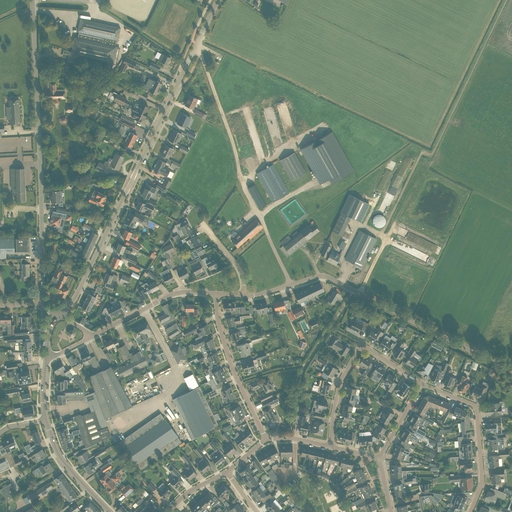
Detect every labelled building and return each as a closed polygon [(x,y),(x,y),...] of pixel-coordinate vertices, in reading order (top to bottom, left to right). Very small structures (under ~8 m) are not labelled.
[(113,2),(113,7),(124,9),(124,0),(116,0),(116,3),(113,2)] [(137,19),(142,22),(154,0),(135,0),(128,13),(134,17),(135,15),(138,17),(137,19)] [(78,32),(79,32),(78,38),(74,37),(70,60),(111,69),(116,47),(115,46),(116,40),(117,40),(120,28),(80,19),(78,32)] [(157,52),(154,57),(158,59),(158,61),(167,65),(170,58),(161,54),(157,52)] [(120,71),(124,73),(127,66),(134,69),(136,63),(125,59),(120,71)] [(146,77),(144,82),(146,83),(159,89),(161,84),(157,82),(154,81),(149,78),(146,77)] [(43,92),(43,99),(65,99),(64,93),(64,90),(63,90),(57,90),(57,92),(56,92),(56,83),(50,83),(50,92),(43,92)] [(146,83),(144,88),(149,91),(152,93),(156,95),(159,89),(146,83)] [(140,92),(141,91),(136,89),(134,94),(145,99),(147,96),(140,92)] [(113,93),(110,99),(124,106),(125,103),(127,99),(116,94),(113,92),(113,93)] [(185,104),(185,105),(193,109),(197,99),(189,95),(187,101),(188,101),(186,104),(185,104)] [(20,125),(19,100),(9,100),(9,107),(10,107),(11,112),(8,112),(8,118),(11,118),(11,119),(10,119),(10,125),(20,125)] [(130,105),(129,108),(133,110),(146,116),(148,112),(148,111),(147,110),(148,107),(144,105),(142,104),(141,106),(136,103),(134,107),(130,105)] [(129,108),(127,111),(131,113),(134,114),(132,118),(135,119),(135,120),(141,122),(142,120),(143,120),(142,120),(143,118),(144,119),(144,120),(146,116),(133,110),(129,108)] [(202,118),(205,120),(207,115),(195,110),(194,114),(202,118)] [(177,124),(181,126),(186,128),(190,118),(181,113),(179,117),(180,118),(177,124)] [(120,118),(133,124),(134,121),(122,115),(120,118)] [(126,138),(134,142),(137,136),(130,132),(131,129),(133,130),(134,126),(124,121),(120,128),(118,134),(126,138)] [(168,140),(173,142),(176,144),(181,134),(174,130),(171,136),(170,136),(168,140)] [(353,172),(331,132),(301,149),(320,184),(329,179),(332,184),(353,172)] [(134,142),(126,138),(125,141),(121,139),(120,142),(131,148),(134,142)] [(248,167),(252,166),(247,142),(243,143),(248,167)] [(161,155),(166,157),(168,158),(173,149),(175,150),(176,149),(172,146),(171,148),(166,146),(161,155)] [(305,173),(294,153),(280,160),(291,181),(305,173)] [(97,166),(95,169),(103,173),(104,169),(106,166),(109,167),(110,166),(114,168),(118,170),(120,166),(119,166),(120,163),(123,157),(119,155),(116,154),(113,160),(111,164),(107,162),(105,161),(104,165),(99,162),(97,166)] [(153,171),(158,173),(160,174),(166,177),(170,170),(163,167),(165,163),(159,160),(153,171)] [(272,202),(289,193),(273,164),(256,174),(272,202)] [(24,168),(14,169),(10,170),(11,183),(12,196),(15,196),(16,202),(25,202),(24,168)] [(163,185),(168,188),(171,182),(166,179),(163,185)] [(156,186),(163,192),(165,188),(158,183),(156,186)] [(143,189),(144,190),(141,196),(148,199),(151,192),(154,193),(156,189),(146,184),(143,189)] [(266,206),(254,185),(248,188),(259,210),(266,206)] [(88,201),(94,204),(95,203),(103,206),(105,202),(104,202),(106,200),(104,199),(106,196),(98,192),(94,190),(91,197),(90,197),(88,201)] [(60,191),(51,191),(51,204),(58,204),(58,207),(56,212),(58,212),(66,214),(67,208),(63,208),(63,201),(60,201),(60,191)] [(360,222),(369,204),(350,195),(341,213),(350,218),(360,222)] [(139,201),(136,208),(140,210),(142,211),(144,212),(146,209),(151,212),(154,207),(148,205),(145,204),(146,203),(144,202),(142,201),(141,202),(139,201)] [(52,215),(50,225),(53,225),(54,225),(54,226),(55,226),(62,227),(64,220),(71,221),(72,215),(66,214),(58,212),(57,216),(52,215)] [(135,212),(133,215),(130,213),(124,223),(133,228),(137,221),(141,223),(145,217),(135,212)] [(341,236),(350,218),(341,213),(332,231),(341,236)] [(382,216),(379,215),(375,216),(373,219),(372,222),(374,226),(377,228),(381,228),(384,225),(385,222),(385,221),(385,219),(384,217),(382,216)] [(237,248),(248,238),(249,239),(262,228),(262,226),(255,219),(231,241),(237,248)] [(185,220),(178,224),(180,227),(183,232),(179,234),(180,237),(184,235),(187,234),(191,231),(187,224),(185,220)] [(280,248),(282,251),(315,225),(314,225),(315,224),(313,221),(310,223),(313,225),(310,228),(308,225),(298,233),(296,231),(292,235),(293,237),(291,239),(288,236),(280,242),(283,246),(280,248)] [(315,225),(282,251),(287,257),(319,231),(315,225)] [(125,230),(122,237),(126,239),(127,239),(128,240),(130,236),(135,238),(136,235),(131,233),(130,232),(125,230)] [(345,259),(353,264),(362,268),(376,239),(359,231),(345,259)] [(89,236),(88,239),(95,242),(98,235),(91,232),(91,233),(87,232),(86,235),(89,236)] [(172,238),(175,243),(181,240),(178,235),(172,238)] [(0,236),(0,258),(6,259),(6,252),(29,252),(29,237),(0,236)] [(73,241),(79,244),(81,239),(75,236),(73,241)] [(191,242),(194,247),(201,243),(197,236),(187,241),(188,243),(191,242)] [(85,237),(83,241),(86,243),(84,248),(90,251),(94,243),(95,242),(88,239),(85,237)] [(127,239),(125,244),(129,246),(138,251),(140,246),(132,242),(128,240),(127,239)] [(115,251),(122,254),(124,250),(131,253),(132,249),(118,244),(115,251)] [(174,250),(171,244),(161,249),(166,259),(170,257),(168,253),(174,250)] [(328,253),(331,247),(326,244),(321,255),(325,257),(328,258),(327,261),(335,265),(340,255),(336,253),(335,256),(328,253)] [(71,247),(68,252),(80,261),(83,257),(87,259),(90,251),(84,248),(77,245),(75,249),(81,252),(81,254),(71,247)] [(197,253),(202,250),(201,247),(192,251),(195,258),(199,256),(197,253)] [(126,260),(135,264),(137,260),(129,256),(128,257),(128,256),(126,260)] [(110,265),(114,267),(117,269),(120,262),(118,262),(119,260),(113,257),(110,265)] [(201,260),(205,269),(208,267),(210,270),(217,266),(214,259),(209,262),(206,257),(201,260)] [(195,262),(190,265),(195,275),(203,271),(199,264),(201,263),(198,258),(196,259),(195,260),(195,261),(195,262)] [(20,264),(22,264),(22,271),(21,271),(21,275),(21,280),(21,279),(26,279),(26,276),(29,276),(29,264),(27,264),(27,262),(28,262),(28,259),(20,259),(20,264)] [(171,268),(169,263),(168,263),(166,259),(161,262),(163,266),(165,265),(168,270),(171,268)] [(129,261),(126,266),(135,270),(137,266),(129,261)] [(61,293),(60,296),(64,298),(73,277),(72,277),(75,269),(63,263),(63,262),(62,262),(61,262),(61,263),(61,265),(60,268),(57,267),(50,281),(53,283),(51,289),(61,293)] [(185,269),(177,273),(181,280),(188,276),(187,273),(190,272),(187,266),(184,268),(185,269)] [(163,277),(166,284),(174,280),(169,270),(164,272),(166,276),(163,277)] [(146,273),(153,280),(155,278),(149,271),(146,273)] [(106,282),(104,286),(108,287),(110,283),(114,285),(118,276),(113,274),(112,276),(106,273),(106,274),(105,274),(104,276),(105,277),(103,281),(106,282)] [(120,280),(128,284),(130,279),(121,276),(120,280)] [(148,286),(145,287),(148,293),(151,292),(158,288),(155,282),(148,285),(148,286)] [(294,295),(298,304),(307,299),(309,303),(315,300),(314,296),(324,291),(320,283),(294,295)] [(145,287),(144,284),(140,286),(138,287),(137,289),(139,291),(138,292),(142,299),(143,299),(144,300),(146,298),(146,297),(148,297),(146,294),(148,293),(145,287)] [(328,301),(333,304),(339,294),(334,291),(331,296),(328,301)] [(81,308),(89,311),(95,298),(88,294),(87,297),(86,297),(86,298),(81,308)] [(122,308),(125,307),(123,302),(119,300),(118,301),(118,302),(113,306),(117,314),(123,311),(122,308)] [(278,301),(273,303),(274,307),(275,312),(282,310),(282,312),(285,311),(286,313),(287,312),(291,311),(290,305),(290,304),(289,302),(284,304),(283,301),(278,303),(278,301)] [(255,304),(257,313),(268,311),(267,307),(266,302),(260,304),(260,303),(255,304)] [(234,303),(224,303),(225,311),(232,310),(232,314),(231,314),(241,314),(249,313),(248,310),(245,311),(245,308),(244,308),(235,309),(234,303)] [(160,321),(160,322),(161,322),(163,325),(175,319),(167,304),(162,307),(166,314),(164,315),(163,315),(158,317),(160,321)] [(185,311),(189,311),(189,315),(197,315),(197,310),(193,310),(193,304),(185,305),(185,310),(185,311)] [(292,309),(296,317),(305,312),(301,304),(292,309)] [(117,314),(113,306),(107,309),(106,307),(104,308),(102,313),(105,315),(106,317),(110,315),(111,318),(117,314)] [(0,315),(0,323),(1,323),(1,326),(7,326),(7,324),(10,324),(10,315),(7,315),(7,316),(1,316),(1,315),(0,315)] [(15,331),(15,335),(28,334),(27,329),(24,330),(23,327),(30,326),(30,321),(30,316),(22,316),(22,323),(21,323),(21,326),(20,327),(20,330),(15,331)] [(226,319),(226,321),(227,321),(228,327),(236,325),(235,324),(239,323),(239,321),(240,320),(239,317),(234,318),(234,317),(226,319)] [(308,324),(311,329),(312,329),(319,326),(317,320),(308,324)] [(349,329),(357,333),(359,330),(360,330),(361,330),(362,330),(364,331),(367,326),(368,323),(363,321),(361,324),(359,323),(355,321),(353,325),(351,324),(349,329)] [(151,333),(150,331),(150,330),(146,322),(137,326),(144,339),(146,338),(144,334),(146,333),(147,335),(151,333)] [(171,332),(167,334),(170,338),(179,333),(181,331),(178,326),(176,323),(168,327),(171,332)] [(199,332),(197,333),(199,337),(201,336),(202,336),(205,334),(210,332),(206,325),(202,327),(198,329),(199,332)] [(144,339),(137,326),(131,330),(136,339),(139,337),(141,340),(144,339)] [(185,336),(197,330),(195,326),(183,332),(185,336)] [(231,333),(231,335),(230,335),(232,341),(242,338),(241,333),(246,331),(244,326),(236,328),(237,331),(231,333)] [(67,336),(74,337),(76,331),(69,329),(67,336)] [(367,334),(369,334),(366,338),(373,342),(375,339),(378,341),(381,337),(383,333),(379,330),(376,334),(370,330),(367,334)] [(18,336),(4,337),(4,342),(12,342),(12,345),(15,345),(15,350),(19,350),(22,350),(31,350),(31,341),(26,341),(22,341),(18,342),(18,336)] [(342,345),(337,342),(338,339),(334,336),(328,346),(333,348),(334,346),(341,351),(339,353),(345,356),(349,348),(343,345),(342,345)] [(381,341),(378,346),(387,351),(389,347),(392,349),(395,345),(396,343),(395,342),(390,338),(390,339),(386,337),(385,337),(384,339),(383,338),(381,341)] [(197,342),(192,344),(195,350),(203,346),(204,347),(206,351),(207,350),(210,348),(211,348),(212,348),(214,347),(215,346),(212,340),(213,340),(212,338),(208,340),(204,342),(202,339),(197,342)] [(104,343),(108,349),(118,344),(117,341),(113,343),(112,339),(104,343)] [(396,357),(400,360),(405,352),(401,350),(403,348),(402,347),(403,344),(399,341),(397,344),(393,349),(396,351),(393,355),(396,357)] [(443,345),(434,341),(432,344),(439,347),(438,349),(440,351),(443,345)] [(250,354),(248,349),(250,348),(249,343),(247,343),(247,342),(236,346),(238,351),(239,350),(241,357),(250,354)] [(141,353),(140,351),(139,352),(138,352),(134,354),(133,353),(130,355),(124,345),(118,348),(124,360),(130,358),(132,362),(117,370),(121,378),(148,365),(143,356),(142,357),(141,353)] [(184,355),(181,349),(179,346),(170,350),(177,364),(186,360),(184,355)] [(450,358),(453,349),(444,346),(443,351),(448,353),(446,356),(450,358)] [(407,353),(405,357),(408,359),(405,363),(408,365),(412,368),(415,363),(418,360),(419,361),(422,357),(415,353),(416,352),(411,348),(407,353)] [(15,350),(13,350),(13,354),(25,354),(25,356),(22,356),(21,357),(21,359),(22,360),(25,360),(26,360),(31,360),(31,350),(22,350),(19,350),(15,350)] [(84,352),(80,354),(81,355),(80,355),(83,362),(87,360),(89,364),(93,362),(91,358),(88,352),(84,353),(84,352)] [(219,361),(217,357),(218,356),(216,353),(215,353),(206,358),(208,360),(210,365),(219,361)] [(72,355),(67,359),(70,364),(72,368),(69,370),(71,373),(73,376),(83,391),(85,389),(87,388),(77,374),(76,372),(78,371),(77,369),(82,366),(81,365),(78,360),(78,361),(77,360),(76,358),(74,359),(72,355)] [(318,360),(318,361),(324,365),(327,360),(320,356),(318,360)] [(363,369),(360,373),(365,376),(370,369),(367,367),(371,361),(368,359),(368,360),(363,357),(360,361),(361,361),(359,364),(362,366),(361,367),(363,369)] [(417,371),(423,375),(424,374),(424,372),(425,372),(425,373),(428,374),(431,370),(435,361),(431,359),(425,368),(424,367),(424,366),(423,365),(422,366),(421,365),(419,367),(417,371)] [(248,363),(242,364),(244,372),(248,371),(248,370),(250,369),(250,370),(251,373),(256,371),(255,369),(255,368),(252,360),(248,362),(248,363)] [(66,376),(71,373),(69,370),(68,368),(65,369),(61,362),(52,368),(57,376),(63,372),(66,376)] [(439,377),(442,378),(445,372),(446,368),(448,364),(444,362),(442,366),(439,365),(439,366),(435,364),(433,370),(434,370),(432,374),(431,374),(429,378),(430,378),(430,379),(437,382),(439,377)] [(328,367),(324,373),(332,377),(335,372),(336,372),(337,369),(327,364),(326,366),(328,367)] [(382,374),(384,370),(377,365),(376,368),(373,366),(371,369),(368,373),(366,376),(371,379),(373,376),(374,376),(375,376),(379,378),(382,374)] [(209,377),(210,380),(224,373),(222,371),(220,369),(216,371),(214,367),(215,366),(204,371),(206,375),(208,374),(210,376),(209,377)] [(91,381),(95,392),(104,419),(105,418),(133,406),(129,400),(127,396),(125,392),(122,386),(111,367),(89,376),(91,381)] [(28,371),(20,372),(19,368),(17,368),(7,370),(6,370),(7,378),(16,376),(16,378),(19,378),(19,383),(19,384),(31,382),(30,378),(30,375),(29,371),(28,371)] [(445,372),(442,378),(445,380),(443,384),(451,387),(455,378),(449,376),(451,370),(446,368),(445,372)] [(223,385),(221,381),(226,379),(224,377),(225,376),(224,373),(210,380),(208,381),(213,391),(215,389),(223,385)] [(396,384),(393,382),(396,378),(395,377),(394,377),(388,374),(384,381),(388,384),(385,389),(390,392),(396,384)] [(457,390),(465,393),(466,389),(467,389),(469,384),(465,382),(467,377),(460,374),(458,378),(456,384),(459,386),(457,390)] [(325,384),(326,380),(319,379),(318,386),(317,392),(327,394),(328,388),(330,388),(331,386),(325,384)] [(260,399),(261,402),(272,397),(271,393),(269,390),(272,389),(270,384),(270,383),(269,383),(268,380),(259,384),(257,381),(249,385),(252,390),(262,386),(265,392),(266,392),(267,395),(260,399)] [(65,389),(65,392),(74,392),(73,388),(67,389),(67,385),(67,381),(57,382),(57,390),(65,389)] [(397,392),(397,393),(404,397),(411,387),(403,383),(401,387),(397,385),(394,390),(397,392)] [(231,391),(232,391),(230,387),(225,389),(223,386),(224,385),(223,385),(215,389),(213,391),(207,393),(209,398),(221,392),(226,403),(235,398),(231,391)] [(347,387),(346,393),(355,395),(358,396),(360,387),(351,385),(351,388),(347,387)] [(471,395),(479,398),(481,393),(484,394),(487,387),(482,385),(480,390),(474,387),(473,391),(471,395)] [(172,399),(192,440),(218,424),(199,386),(172,399)] [(4,390),(6,397),(17,394),(16,388),(4,390)] [(21,395),(23,402),(31,400),(29,393),(24,394),(24,390),(21,391),(22,395),(21,395)] [(82,398),(84,398),(84,396),(83,396),(83,394),(83,391),(74,392),(65,392),(63,392),(63,395),(57,395),(58,405),(65,404),(65,399),(67,399),(67,400),(82,400),(82,398)] [(84,398),(85,401),(85,403),(91,401),(94,412),(81,416),(80,414),(74,416),(82,440),(83,445),(85,450),(102,441),(111,436),(105,418),(104,419),(95,392),(89,394),(84,396),(84,398)] [(272,397),(261,402),(263,406),(262,407),(263,409),(264,408),(265,409),(270,407),(270,405),(278,401),(276,395),(274,396),(272,397)] [(423,397),(423,398),(429,408),(433,398),(429,396),(428,395),(423,397)] [(313,403),(318,404),(317,407),(312,407),(311,411),(320,413),(321,412),(322,409),(325,410),(327,403),(322,402),(323,398),(315,396),(313,403)] [(423,398),(419,406),(427,411),(429,408),(423,398)] [(438,400),(437,400),(433,398),(429,408),(434,410),(434,407),(438,400)] [(379,403),(387,408),(390,405),(381,399),(379,403)] [(438,399),(437,400),(438,400),(434,407),(438,409),(436,412),(439,413),(440,410),(443,401),(438,399)] [(449,403),(443,401),(440,410),(443,411),(442,414),(444,415),(447,408),(449,403)] [(491,415),(491,416),(492,415),(492,416),(501,415),(501,414),(502,414),(502,407),(500,407),(500,403),(495,403),(495,402),(492,403),(492,404),(490,404),(491,410),(486,410),(486,415),(491,415)] [(233,416),(242,411),(241,408),(240,409),(239,406),(234,409),(232,405),(225,409),(228,414),(227,414),(229,418),(230,417),(233,416)] [(416,411),(425,416),(427,418),(428,415),(425,414),(427,411),(419,406),(416,411)] [(22,407),(14,409),(15,414),(22,413),(23,417),(26,416),(26,417),(31,417),(31,416),(34,415),(33,409),(22,410),(22,407)] [(264,408),(263,409),(263,410),(262,410),(266,418),(265,418),(268,424),(269,424),(271,428),(272,429),(273,429),(274,429),(275,428),(275,427),(275,426),(275,425),(274,424),(280,421),(275,411),(272,412),(270,407),(265,409),(264,408)] [(452,415),(457,417),(460,409),(461,409),(456,407),(455,409),(450,408),(447,416),(451,417),(452,415)] [(384,413),(380,420),(387,424),(391,417),(392,418),(394,415),(384,409),(383,412),(384,413)] [(457,417),(461,418),(467,413),(465,412),(465,411),(460,409),(457,417)] [(344,416),(343,419),(349,420),(349,421),(354,422),(355,419),(350,417),(351,412),(342,410),(341,416),(344,416)] [(239,419),(244,417),(243,415),(243,414),(242,411),(233,416),(230,417),(234,426),(241,423),(239,419)] [(118,442),(140,471),(181,442),(160,413),(118,442)] [(461,418),(461,422),(469,421),(469,416),(467,416),(467,413),(461,418)] [(412,418),(411,419),(421,425),(426,427),(427,424),(428,424),(432,426),(434,422),(427,418),(425,416),(423,419),(419,416),(414,414),(412,418)] [(299,416),(297,425),(300,426),(299,430),(306,432),(308,424),(305,424),(306,417),(299,416)] [(421,425),(411,419),(411,420),(408,424),(413,426),(416,428),(417,425),(420,427),(421,425)] [(486,424),(487,432),(492,432),(492,433),(495,433),(495,434),(502,434),(502,430),(495,431),(495,428),(496,427),(496,425),(501,425),(501,419),(494,420),(494,423),(486,424)] [(315,434),(322,436),(324,429),(323,429),(324,423),(319,422),(315,421),(313,428),(312,433),(315,434)] [(376,427),(375,430),(383,434),(386,429),(378,424),(375,422),(373,425),(376,427)] [(58,431),(60,440),(73,436),(72,433),(68,434),(66,428),(58,431)] [(415,431),(423,436),(424,436),(426,433),(417,428),(415,431)] [(242,431),(243,432),(249,439),(252,436),(247,429),(245,431),(244,429),(242,431)] [(403,433),(402,434),(412,439),(412,440),(416,442),(417,440),(415,438),(415,437),(412,435),(413,433),(405,429),(403,433)] [(33,432),(31,433),(32,436),(31,436),(33,441),(34,440),(35,443),(41,441),(37,431),(36,431),(36,430),(32,431),(33,432)] [(375,430),(372,435),(376,442),(378,439),(380,440),(383,434),(375,430)] [(457,437),(457,441),(465,440),(464,437),(471,436),(470,431),(462,432),(462,437),(457,437)] [(221,435),(227,442),(230,439),(225,432),(221,435)] [(237,432),(235,434),(244,444),(250,440),(249,439),(243,432),(240,435),(237,432)] [(346,433),(344,442),(350,443),(351,440),(354,441),(355,433),(352,432),(352,435),(346,433)] [(365,432),(365,436),(366,445),(372,444),(372,443),(376,442),(372,435),(369,432),(365,432)] [(244,444),(235,434),(237,437),(234,440),(240,448),(244,444)] [(412,439),(402,434),(402,435),(400,439),(404,441),(407,443),(409,440),(411,442),(412,440),(412,439)] [(73,436),(60,440),(64,450),(72,447),(73,447),(72,443),(71,444),(69,440),(74,438),(73,436)] [(4,447),(0,448),(0,452),(1,455),(11,451),(9,447),(15,444),(12,438),(8,440),(7,441),(6,441),(7,441),(2,443),(4,447)] [(492,440),(487,440),(488,444),(489,444),(489,450),(494,450),(497,449),(505,449),(504,442),(500,443),(500,439),(498,439),(496,439),(492,440)] [(462,447),(462,450),(471,450),(471,443),(465,444),(465,440),(457,441),(458,447),(462,447)] [(223,450),(228,456),(231,454),(232,455),(236,451),(230,443),(229,444),(228,443),(224,446),(226,447),(223,450)] [(79,448),(72,451),(74,455),(81,451),(84,450),(85,450),(83,445),(79,448)] [(396,445),(394,451),(408,456),(409,452),(404,450),(405,448),(396,445)] [(194,450),(200,458),(204,455),(203,454),(201,451),(197,447),(194,450)] [(93,454),(95,458),(106,452),(104,448),(93,454)] [(275,448),(269,451),(273,459),(279,455),(275,448)] [(37,452),(30,456),(32,459),(33,459),(36,457),(38,460),(46,455),(42,449),(41,449),(37,452)] [(216,450),(215,451),(209,456),(217,466),(224,460),(218,452),(216,450)] [(434,458),(436,452),(430,450),(428,456),(434,458)] [(77,457),(81,463),(88,459),(86,455),(89,454),(87,451),(77,457)] [(269,451),(263,454),(267,462),(273,459),(269,451)] [(402,459),(401,462),(407,463),(407,461),(408,461),(410,456),(408,456),(394,451),(392,456),(401,459),(402,459)] [(5,463),(13,460),(11,453),(2,456),(5,463)] [(324,462),(331,463),(333,455),(326,453),(324,462)] [(181,457),(187,464),(190,462),(184,454),(181,457)] [(267,462),(263,454),(257,457),(261,465),(267,462)] [(333,455),(331,463),(337,465),(339,456),(333,455)] [(490,456),(490,462),(489,462),(490,467),(499,466),(498,455),(490,456)] [(21,457),(14,461),(16,466),(24,462),(21,457)] [(202,463),(198,466),(203,473),(210,467),(203,458),(200,461),(202,463)] [(347,458),(344,473),(347,473),(347,471),(350,472),(350,471),(353,459),(347,458)] [(99,466),(101,469),(109,464),(106,460),(99,466)] [(94,467),(97,464),(95,461),(91,464),(90,462),(84,467),(85,468),(84,469),(86,471),(87,471),(87,470),(90,474),(95,469),(94,467)] [(391,465),(391,471),(401,471),(401,465),(410,465),(410,463),(407,463),(401,462),(396,461),(396,465),(391,465)] [(463,468),(464,468),(464,472),(473,472),(472,464),(467,464),(467,461),(458,462),(458,466),(463,466),(463,468)] [(32,472),(34,475),(40,471),(42,474),(46,471),(48,473),(53,470),(49,463),(43,466),(42,465),(32,472)] [(109,464),(101,469),(103,472),(111,467),(109,464)] [(170,469),(169,469),(175,476),(169,481),(176,489),(180,484),(181,485),(183,483),(179,478),(181,475),(170,464),(167,466),(170,469)] [(184,473),(189,480),(194,476),(194,477),(197,475),(189,465),(185,468),(187,470),(184,473)] [(241,474),(243,477),(249,473),(251,471),(248,467),(239,473),(240,474),(241,474)] [(353,472),(355,478),(364,474),(363,471),(362,472),(361,469),(353,472)] [(500,476),(504,476),(504,469),(495,470),(496,474),(491,474),(492,484),(497,483),(501,483),(500,476)] [(100,480),(104,484),(107,481),(110,478),(108,476),(111,474),(108,470),(106,471),(104,473),(105,475),(100,480)] [(107,481),(104,484),(108,488),(107,489),(110,493),(116,487),(114,484),(120,478),(119,477),(121,475),(118,471),(117,471),(113,476),(110,478),(107,481)] [(396,477),(397,481),(403,480),(403,477),(401,477),(401,471),(391,471),(391,477),(396,477)] [(243,482),(244,483),(252,477),(249,473),(243,477),(242,478),(245,481),(243,482)] [(58,488),(61,493),(69,488),(69,487),(67,485),(68,484),(69,484),(62,474),(54,479),(59,487),(58,488)] [(364,474),(355,478),(358,483),(365,480),(364,476),(365,476),(364,474)] [(250,486),(251,488),(258,483),(256,481),(255,481),(252,477),(244,483),(245,484),(246,483),(249,487),(250,486)] [(272,481),(276,486),(281,482),(277,478),(272,481)] [(393,485),(394,490),(403,489),(402,486),(405,485),(405,484),(413,482),(412,478),(403,480),(397,481),(397,484),(393,485)] [(461,478),(461,479),(461,481),(462,489),(471,489),(471,482),(472,482),(472,478),(461,478)] [(43,486),(26,496),(30,503),(48,494),(47,492),(52,489),(49,482),(43,486)] [(156,488),(150,482),(147,485),(152,492),(156,488)] [(3,488),(0,489),(0,490),(5,499),(6,501),(17,495),(10,483),(6,486),(5,484),(2,486),(3,488)] [(253,495),(254,496),(262,491),(259,486),(260,486),(258,483),(251,488),(253,491),(252,491),(254,495),(253,495)] [(121,491),(125,496),(133,489),(128,484),(121,491)] [(227,495),(230,492),(223,484),(217,490),(217,489),(215,491),(220,495),(217,497),(223,502),(225,500),(222,497),(226,494),(227,495)] [(362,493),(371,489),(370,487),(369,487),(367,484),(357,488),(356,486),(347,490),(348,494),(354,491),(356,495),(360,494),(362,493)] [(422,489),(421,490),(423,493),(429,492),(428,484),(421,485),(422,489)] [(69,488),(61,493),(63,495),(64,494),(69,501),(77,496),(70,486),(70,487),(69,487),(69,488)] [(166,496),(171,492),(165,486),(158,493),(165,499),(167,497),(166,496)] [(262,491),(254,496),(255,498),(256,497),(258,500),(260,499),(263,502),(271,496),(269,493),(265,495),(263,493),(266,491),(265,489),(262,491)] [(372,495),(371,492),(372,491),(371,489),(362,493),(360,494),(362,498),(362,499),(367,497),(372,495)] [(403,489),(394,490),(395,496),(400,495),(401,498),(408,496),(407,493),(404,494),(403,489)] [(507,494),(506,494),(494,489),(493,493),(488,491),(486,496),(486,497),(485,497),(484,500),(484,501),(492,504),(494,499),(496,500),(497,497),(504,500),(507,494)] [(216,504),(219,501),(214,496),(213,497),(208,492),(205,495),(206,496),(203,499),(208,504),(212,508),(213,506),(212,505),(214,502),(216,504)] [(453,495),(452,499),(464,504),(465,503),(466,503),(467,500),(466,500),(467,499),(466,498),(467,497),(464,496),(463,492),(455,493),(455,495),(453,495)] [(431,495),(427,496),(432,502),(434,506),(438,503),(433,497),(431,495)] [(427,504),(432,502),(427,496),(423,496),(427,504)] [(133,501),(137,505),(143,501),(138,497),(133,501)] [(206,506),(208,504),(203,499),(202,498),(199,501),(198,500),(197,501),(206,510),(208,508),(206,506)] [(362,498),(351,503),(352,504),(353,507),(355,506),(355,505),(361,503),(361,502),(363,502),(362,499),(362,498)] [(361,503),(355,505),(355,506),(356,509),(360,508),(365,505),(367,511),(373,511),(376,511),(375,508),(377,508),(375,503),(376,503),(375,500),(372,501),(371,498),(370,499),(368,500),(368,499),(363,501),(363,502),(361,502),(361,503)] [(447,505),(452,509),(453,509),(457,510),(458,508),(462,509),(463,508),(464,508),(465,506),(464,505),(464,504),(452,499),(450,504),(448,503),(447,505)] [(5,504),(10,511),(11,511),(17,508),(11,500),(5,504)] [(208,511),(206,510),(197,501),(196,502),(197,503),(194,506),(200,511),(208,511)] [(84,508),(88,511),(100,511),(90,502),(84,508)] [(267,511),(268,511),(276,506),(272,502),(266,507),(269,510),(267,511)] [(64,510),(69,506),(67,503),(59,508),(59,509),(61,511),(62,511),(64,510)] [(235,511),(241,507),(240,506),(239,507),(237,503),(234,506),(232,504),(226,509),(228,511),(227,511),(235,511)]
